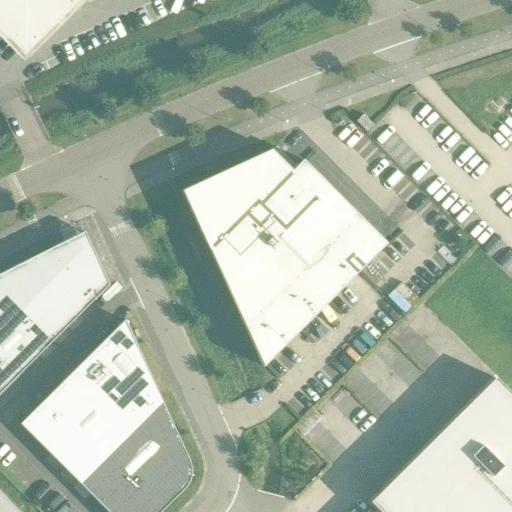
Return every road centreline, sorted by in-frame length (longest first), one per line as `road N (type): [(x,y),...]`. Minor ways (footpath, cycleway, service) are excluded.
road 1 (unclassified): [(493,0),(87,157)]
road 2 (unclassified): [(214,511),(231,481),(226,448),(87,157)]
